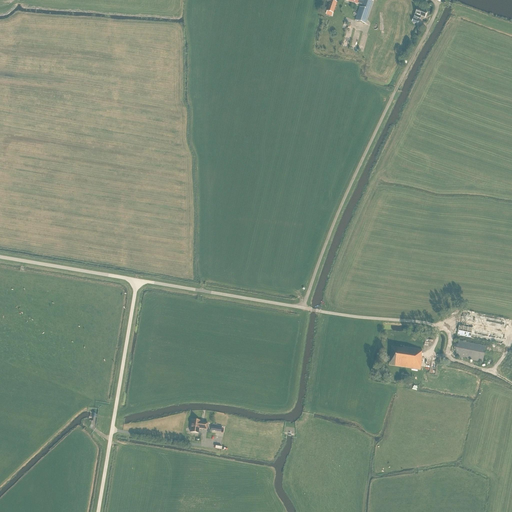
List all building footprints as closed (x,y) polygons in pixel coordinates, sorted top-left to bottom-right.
[(326,15),(332,17),(333,14),(337,3),(329,0),(327,0),(324,11),(327,12),(326,15)] [(360,7),(355,21),(366,24),(373,2),(368,0),(345,0),(345,1),(357,4),(358,3),(362,5),(361,8),(360,7)] [(420,19),(421,17),(425,18),(427,13),(418,9),(413,19),(412,22),(417,24),(419,21),(417,20),(417,18),(420,19)] [(507,319),(462,310),(457,335),(502,344),(507,319)] [(486,346),(456,340),(453,357),(482,363),(486,346)] [(403,348),(392,347),(389,365),(421,370),(422,357),(422,350),(403,348)] [(198,434),(199,429),(207,430),(208,423),(200,422),(200,421),(192,420),(190,432),(198,434)]
